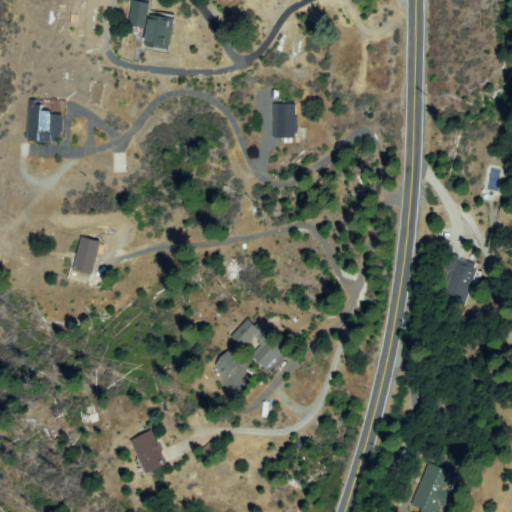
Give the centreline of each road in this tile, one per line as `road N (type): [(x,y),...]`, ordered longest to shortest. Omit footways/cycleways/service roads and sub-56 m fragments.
road 1 (secondary): [(346,511),(392,353),(403,283),(415,165),(417,0)]
road 2 (residential): [(434,511),(461,393),(461,267),(454,244),(409,234)]
